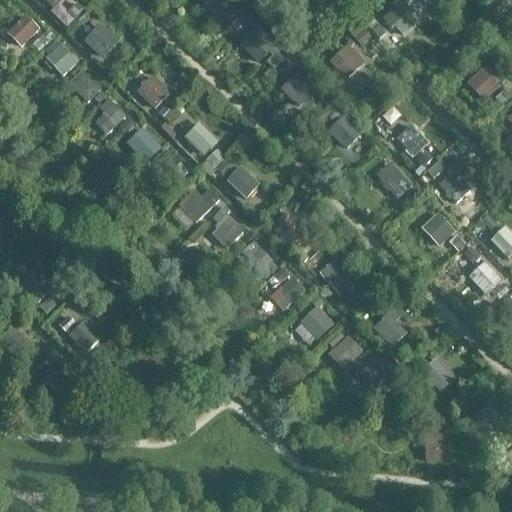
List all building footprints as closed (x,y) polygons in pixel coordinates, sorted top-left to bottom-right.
[(41,0),(52,10),(61,0),(41,0)] [(200,0),(183,19),(202,38),(221,18),(202,0),(200,0)] [(409,0),(388,16),(402,35),(423,20),(413,6),(421,0),(409,0)] [(2,32),(22,51),(41,31),(21,12),(2,32)] [(81,41),(100,60),(119,40),(100,21),(81,41)] [(329,62),(348,81),(368,61),(348,42),(329,62)] [(66,77),(81,63),(63,45),(49,58),(66,77)] [(229,65),(249,84),(268,64),(248,45),(229,65)] [(469,81),(488,99),(507,79),(488,61),(469,81)] [(320,93),(298,67),(280,82),(302,108),(320,93)] [(65,92),(85,111),(104,91),(84,73),(65,92)] [(159,109),(175,93),(157,76),(141,91),(159,109)] [(115,101),(96,121),(111,135),(130,116),(115,101)] [(323,135),(343,154),(362,134),(342,115),(323,135)] [(181,141),(200,159),(220,140),(200,121),(181,141)] [(390,141),(410,160),(429,140),(409,122),(390,141)] [(122,149),(141,168),(160,148),(141,129),(122,149)] [(400,197),(415,183),(394,161),(379,176),(400,197)] [(230,181),(249,200),(264,185),(244,166),(230,181)] [(443,183),(460,203),(475,190),(458,171),(443,183)] [(273,230),(292,249),(312,229),(292,210),(273,230)] [(416,230),(435,248),(454,229),(435,210),(416,230)] [(206,237),(226,256),(245,236),(225,218),(206,237)] [(486,243),(505,262),(511,254),(511,230),(505,223),(486,243)] [(265,280),(280,267),(257,242),(243,255),(265,280)] [(492,262),(472,274),(484,295),(504,284),(492,262)] [(22,291),(42,310),(61,290),(41,271),(22,291)] [(285,313),(309,291),(291,271),(267,293),(285,313)] [(320,292),(340,311),(359,291),(339,272),(320,292)] [(294,328),(314,347),(333,327),(314,308),(294,328)] [(104,339),(73,311),(60,325),(91,353),(104,339)] [(393,312),(376,329),(395,349),(412,332),(393,312)] [(351,335),(331,355),(347,371),(366,350),(351,335)] [(416,385),(435,403),(454,383),(435,365),(416,385)] [(347,393),(367,411),(386,391),(366,373),(347,393)] [(31,399),(50,417),(70,398),(50,379),(31,399)] [(119,421),(141,405),(125,383),(103,399),(119,421)] [(496,406),(480,412),(487,428),(503,421),(496,406)] [(421,464),(448,466),(450,439),(423,437),(421,464)]
